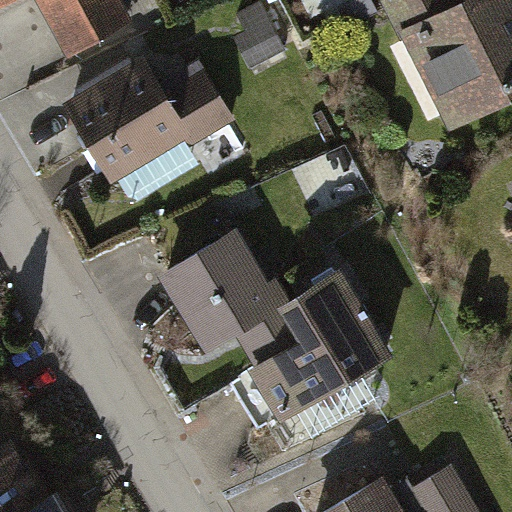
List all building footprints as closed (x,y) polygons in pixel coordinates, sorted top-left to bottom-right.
[(115,0),(32,0),(63,56),(127,21),(115,0)] [(511,0),(393,0),(453,126),(511,97),(511,0)] [(149,50),(69,92),(116,180),(235,118),(199,49),(159,69),(149,50)] [(235,222),(160,266),(213,355),(242,338),(258,364),(235,378),(264,427),(395,350),(340,256),(277,293),(235,222)] [(51,490),(18,430),(0,440),(0,511),(81,511),(65,482),(51,490)] [(393,499),(378,473),(314,511),(488,511),(457,460),(393,499)]
